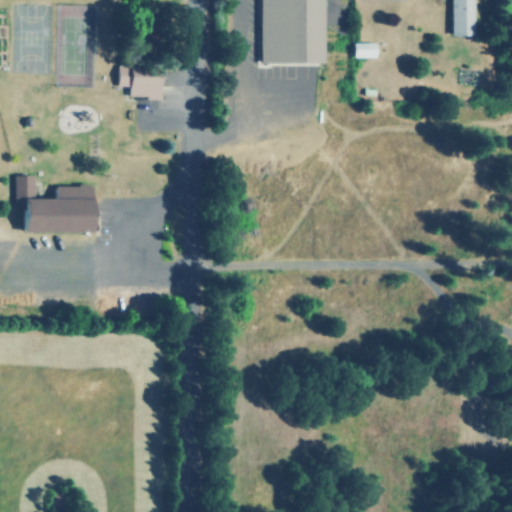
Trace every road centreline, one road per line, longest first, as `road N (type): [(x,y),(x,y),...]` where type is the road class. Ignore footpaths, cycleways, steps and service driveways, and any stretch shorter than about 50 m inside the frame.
road 1 (residential): [(200,511),(200,0)]
road 2 (residential): [(201,257),(511,259)]
